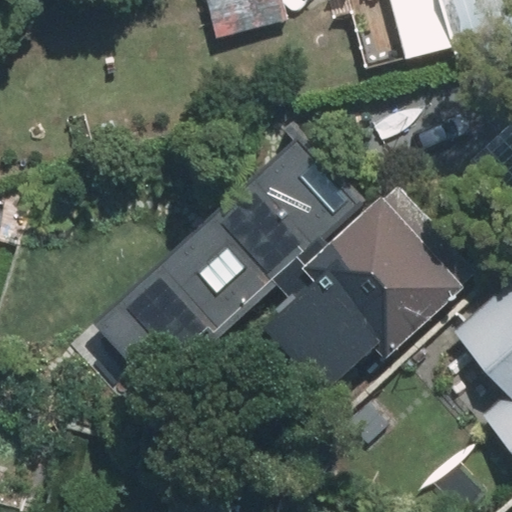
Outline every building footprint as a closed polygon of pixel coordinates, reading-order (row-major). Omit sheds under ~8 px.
[(297,0),(211,0),(219,35),(301,17),(297,0)] [(511,0),(405,0),(420,56),(455,47),(459,65),(511,52),(511,0)] [(380,205),(305,126),(72,346),(146,425),(284,295),(372,388),(500,266),(413,174),(380,205)] [(21,243),(38,185),(0,174),(0,243),(2,238),(21,243)] [(511,274),(451,325),(505,389),(487,405),(511,434),(511,274)] [(0,511),(54,511),(59,494),(0,478),(0,511)]
